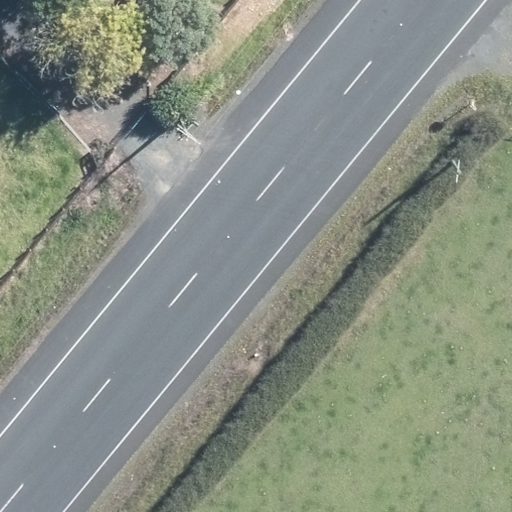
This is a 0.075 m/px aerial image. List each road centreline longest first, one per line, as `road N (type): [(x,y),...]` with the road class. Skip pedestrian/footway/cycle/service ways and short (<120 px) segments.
road 1 (secondary): [(443,0),(23,511)]
road 2 (unknown): [(287,196),(54,0)]
